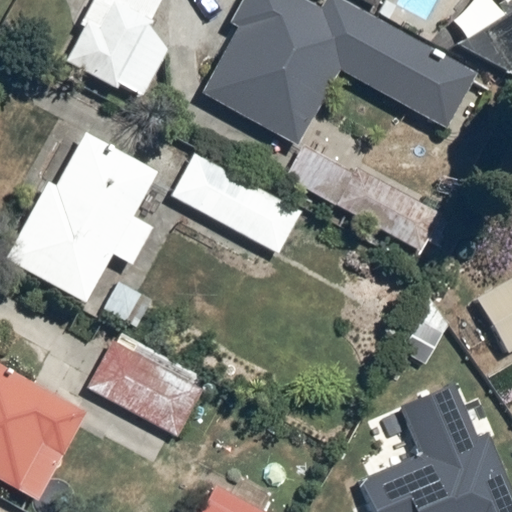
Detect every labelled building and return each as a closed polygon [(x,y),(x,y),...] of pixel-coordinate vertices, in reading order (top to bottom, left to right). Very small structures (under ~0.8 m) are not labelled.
[(153,0),(88,0),(57,61),(136,102),(166,44),(138,29),(153,0)] [(315,0),(313,5),(302,0),(246,0),(196,96),(292,147),(332,72),(442,130),(469,77),(323,0),(315,0)] [(511,0),(464,0),(444,13),(475,63),(488,55),(511,92),(511,0)] [(149,293),(99,266),(106,253),(126,264),(143,232),(125,222),(150,174),(69,131),(0,261),(80,303),(130,330),(149,293)] [(437,212),(404,200),(390,240),(422,252),(437,212)] [(511,277),(473,300),(504,353),(511,348),(511,277)] [(173,378),(108,344),(83,390),(148,424),(173,378)] [(78,415),(0,371),(0,484),(30,502),(78,415)] [(356,482),(368,511),(511,511),(482,438),(475,440),(452,385),(395,408),(416,457),(356,482)] [(267,511),(209,480),(192,511),(267,511)]
